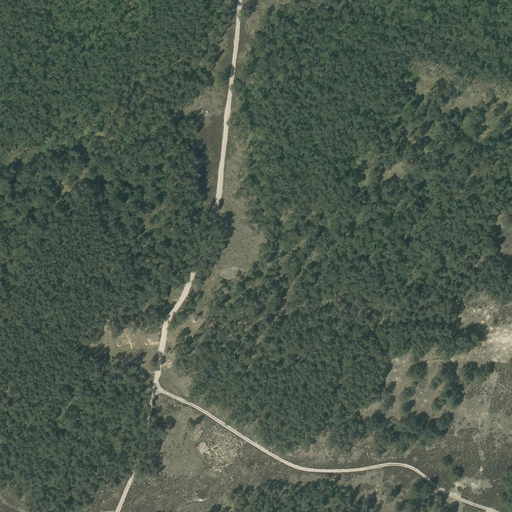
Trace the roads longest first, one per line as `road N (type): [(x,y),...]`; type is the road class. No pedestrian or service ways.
road 1 (track): [(118,511),(165,323),(183,297),(217,201),(240,0)]
road 2 (track): [(155,387),(295,467),(402,465),(490,511)]
